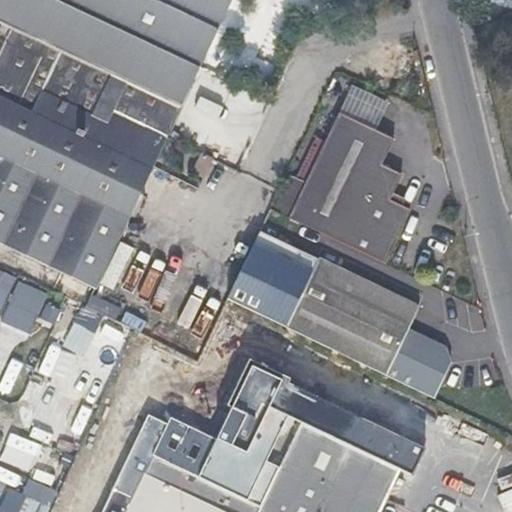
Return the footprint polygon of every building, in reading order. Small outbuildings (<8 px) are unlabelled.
[(0,0),(0,24),(3,26),(0,31),(0,40),(4,43),(0,52),(0,244),(96,289),(229,0),(0,0)] [(387,207),(393,194),(399,181),(380,171),(392,147),(336,120),(304,187),(287,221),(285,224),(381,270),(407,217),(387,207)] [(273,214),(287,221),(304,187),(289,180),(273,214)] [(115,289),(135,248),(123,242),(103,284),(115,289)] [(439,363),(441,357),(443,352),(444,351),(407,333),(417,312),(318,264),(285,333),(434,404),(450,368),(439,363)] [(0,316),(32,330),(49,290),(0,269),(0,316)] [(65,339),(86,350),(104,317),(83,306),(65,339)] [(243,323),(234,340),(258,353),(267,336),(243,323)] [(31,344),(34,345),(36,346),(18,390),(56,408),(84,351),(39,330),(31,344)] [(222,366),(253,381),(261,363),(230,348),(222,366)] [(439,363),(450,368),(443,352),(441,357),(439,363)] [(390,433),(311,394),(298,422),(377,460),(390,433)] [(122,511),(377,511),(411,443),(390,433),(377,460),(298,422),(258,506),(150,455),(122,511)] [(0,433),(0,463),(34,472),(41,444),(0,433)]
